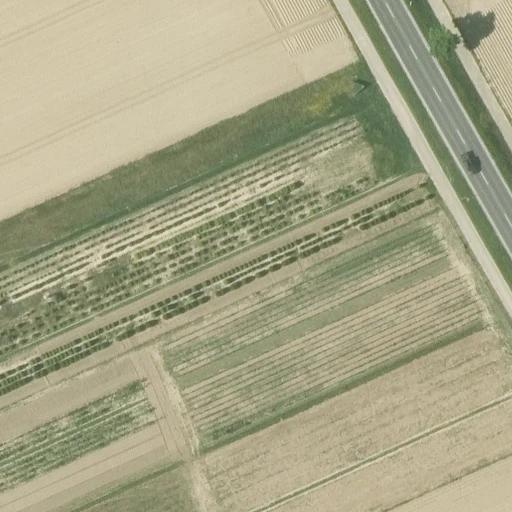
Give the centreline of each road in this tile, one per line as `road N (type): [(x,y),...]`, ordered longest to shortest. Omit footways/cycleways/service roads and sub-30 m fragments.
road 1 (track): [(348,0),(511,294)]
road 2 (secondary): [(385,0),(511,229)]
road 3 (track): [(511,146),(433,0)]
